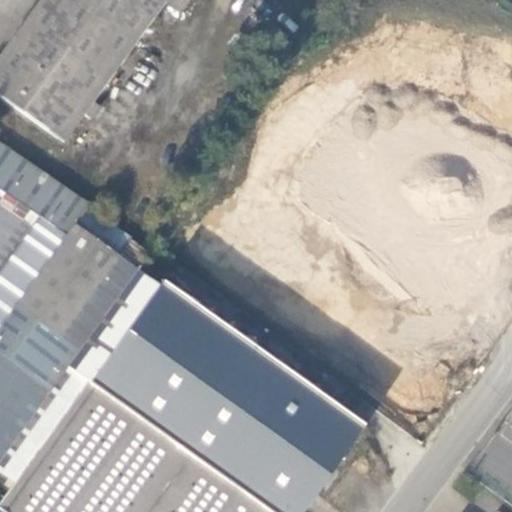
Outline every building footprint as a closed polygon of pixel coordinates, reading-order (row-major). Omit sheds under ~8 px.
[(167,0),(42,0),(0,59),(0,93),(65,142),(167,0)] [(511,58),(500,66),(466,41),(454,35),(443,56),(423,48),(402,45),(380,45),(360,49),(339,56),(321,66),(303,82),(288,101),(278,122),(271,145),(270,169),(273,192),(280,215),(313,205),(328,226),(317,237),(331,250),(348,260),(366,267),(385,270),(404,270),(406,288),(428,285),(449,276),(467,265),(483,249),(495,231),(452,205),(458,193),(460,181),(462,167),(461,155),(504,142),(511,160),(511,159),(511,58)] [(50,392),(136,271),(150,252),(91,211),(94,205),(0,140),(0,429),(35,381),(50,392)] [(50,392),(67,402),(8,484),(0,495),(0,509),(4,511),(299,511),(361,424),(164,280),(159,285),(136,271),(50,392)] [(67,402),(50,392),(35,381),(0,429),(0,477),(8,484),(67,402)]
